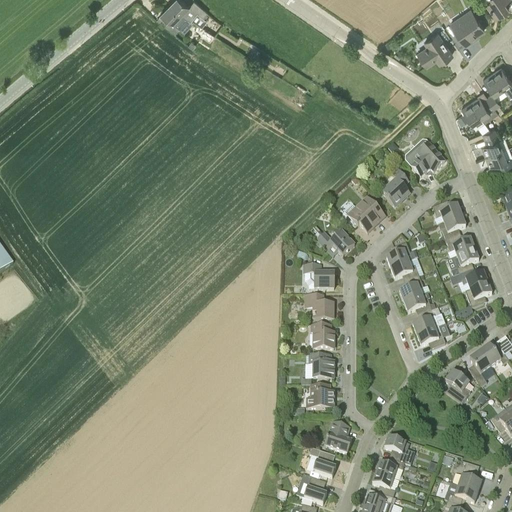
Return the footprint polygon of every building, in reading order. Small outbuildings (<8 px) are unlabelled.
[(194,0),(189,7),(180,0),(174,0),(169,6),(191,22),(191,21),(192,22),(193,21),(202,27),(206,20),(204,18),(208,13),(194,0)] [(508,0),(491,0),(486,4),(496,18),(509,9),(505,3),(508,0)] [(156,20),(175,35),(179,30),(184,34),(193,24),(191,22),(169,6),(160,14),(161,15),(156,20)] [(451,24),(456,32),(466,46),(472,41),(470,39),(484,30),(479,22),(480,21),(479,19),(478,20),(471,10),(451,24)] [(453,55),(438,33),(423,42),(427,47),(418,53),(427,66),(437,60),(439,64),(453,55)] [(511,93),(507,86),(511,82),(501,67),(492,74),(503,89),(511,102),(511,93)] [(496,108),(501,105),(494,95),(503,89),(492,74),(483,80),(493,94),(488,97),(496,108)] [(470,103),(485,123),(499,113),(496,108),(488,97),(483,101),(480,97),(470,103)] [(490,131),(485,123),(470,103),(461,109),(476,130),(479,128),(483,133),(490,131)] [(484,140),(497,135),(495,129),(490,131),(483,133),(482,134),(484,140)] [(497,135),(484,140),(486,145),(482,147),(486,157),(503,150),(499,140),(511,135),(511,129),(497,135)] [(393,144),(387,149),(392,155),(398,150),(393,144)] [(411,168),(420,179),(430,170),(433,174),(445,164),(429,146),(418,157),(420,160),(411,168)] [(511,159),(511,158),(511,155),(509,148),(503,150),(486,157),(490,168),(495,166),(497,171),(511,165),(511,159)] [(404,189),(408,184),(409,184),(398,172),(392,177),(392,178),(388,182),(391,186),(382,195),(387,201),(395,210),(410,196),(404,189)] [(356,178),(351,182),(355,187),(360,183),(356,178)] [(507,211),(511,208),(511,196),(503,200),(507,211)] [(359,227),(367,235),(374,229),(373,228),(384,218),(367,200),(348,218),(358,229),(359,227)] [(443,225),(461,218),(457,207),(447,211),(444,205),(433,210),(437,221),(441,219),(443,225)] [(446,243),(458,239),(455,233),(465,229),(461,218),(443,225),(446,232),(442,234),(446,243)] [(333,249),(342,259),(354,248),(341,233),(331,243),(324,235),(316,242),(328,254),(333,249)] [(425,243),(422,237),(416,239),(419,246),(425,243)] [(456,258),(474,251),(470,240),(460,244),(458,239),(446,243),(450,254),(454,253),(456,258)] [(390,270),(408,264),(406,258),(410,256),(406,245),(394,250),(396,255),(386,259),(390,270)] [(0,246),(0,274),(13,264),(0,246)] [(459,277),(471,272),(468,267),(479,263),(474,251),(456,258),(459,264),(454,266),(459,277)] [(407,283),(419,279),(415,268),(410,269),(408,264),(390,270),(395,282),(405,278),(407,283)] [(314,292),(334,291),(334,276),(320,275),(320,268),(304,268),(304,276),(310,276),(310,281),(314,285),(314,292)] [(469,292),(487,285),(483,274),(473,278),(471,272),(459,277),(463,288),(467,286),(469,292)] [(404,304),(421,297),(419,291),(423,290),(419,279),(407,283),(409,289),(399,293),(404,304)] [(471,310),(472,310),(484,306),(481,300),(492,296),(487,285),(469,292),(472,298),(468,299),(471,310)] [(312,322),(334,322),(334,305),(323,305),(323,297),(305,297),(305,305),(313,305),(312,322)] [(420,317),(432,312),(428,301),(423,303),(421,297),(404,304),(408,315),(418,311),(420,317)] [(437,324),(435,319),(440,317),(438,310),(432,312),(420,317),(422,322),(412,326),(417,338),(439,329),(437,324)] [(313,351),(333,351),(334,335),(330,335),(330,327),(311,327),(311,335),(314,335),(313,351)] [(464,327),(456,330),(458,336),(466,333),(464,327)] [(439,329),(417,338),(421,349),(431,345),(433,350),(445,346),(439,329)] [(511,344),(511,346),(507,340),(497,347),(501,352),(504,357),(511,351),(511,344)] [(508,363),(504,357),(501,352),(496,356),(490,347),(479,354),(490,369),(500,363),(503,367),(508,363)] [(481,376),(490,369),(479,354),(469,361),(475,370),(470,374),(480,389),(487,385),(481,376)] [(313,366),(313,381),(333,381),(333,363),(329,363),(329,357),(309,357),(309,366),(313,366)] [(451,388),(446,394),(462,406),(470,395),(465,391),(469,385),(453,373),(445,384),(451,388)] [(333,410),(333,394),(329,394),(329,387),(311,387),(311,401),(307,401),(307,410),(333,410)] [(511,436),(511,421),(508,416),(503,420),(499,415),(490,422),(498,433),(503,429),(510,438),(511,436)] [(483,427),(488,433),(493,429),(489,423),(483,427)] [(325,448),(347,456),(352,443),(346,441),(350,430),(333,425),(327,441),(326,442),(327,443),(325,448)] [(407,452),(409,446),(388,439),(384,450),(392,453),(389,461),(405,466),(410,468),(415,455),(407,452)] [(335,458),(320,453),(312,450),(310,456),(312,457),(307,472),(332,480),(336,469),(331,468),(335,458)] [(402,472),(405,466),(389,461),(387,467),(380,464),(376,475),(393,481),(397,471),(402,472)] [(477,495),(481,484),(473,481),(475,475),(476,476),(479,469),(466,464),(458,488),(477,495)] [(390,492),(393,481),(376,475),(372,486),(379,489),(377,495),(393,500),(395,494),(390,492)] [(326,485),(303,477),(296,498),(323,507),(327,496),(322,494),(326,485)] [(474,505),(477,495),(458,488),(450,485),(444,502),(447,503),(460,508),(462,501),(474,505)] [(391,506),(393,500),(377,495),(375,501),(368,498),(364,509),(372,511),(391,511),(394,507),(391,506)] [(458,511),(460,508),(447,503),(445,510),(450,511),(449,511),(458,511)]
